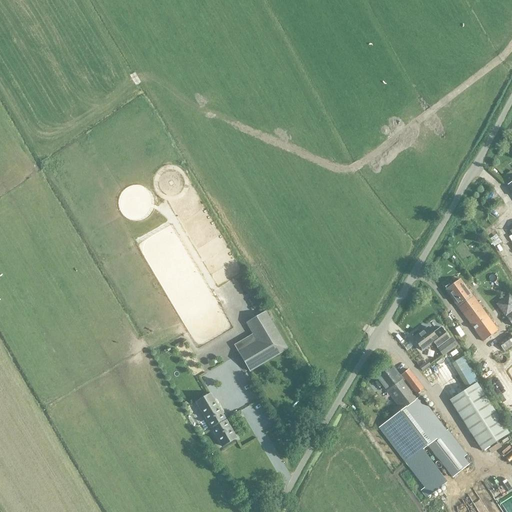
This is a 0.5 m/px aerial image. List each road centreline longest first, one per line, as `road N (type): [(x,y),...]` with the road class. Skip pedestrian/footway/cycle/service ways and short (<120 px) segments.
road 1 (unclassified): [(275,511),(511,99)]
road 2 (track): [(349,170),(331,197),(372,278),(351,313),(400,355),(479,461),(448,501),(451,511)]
road 3 (track): [(349,170),(149,85)]
road 4 (track): [(511,45),(349,170)]
road 5 (track): [(418,507),(337,402)]
